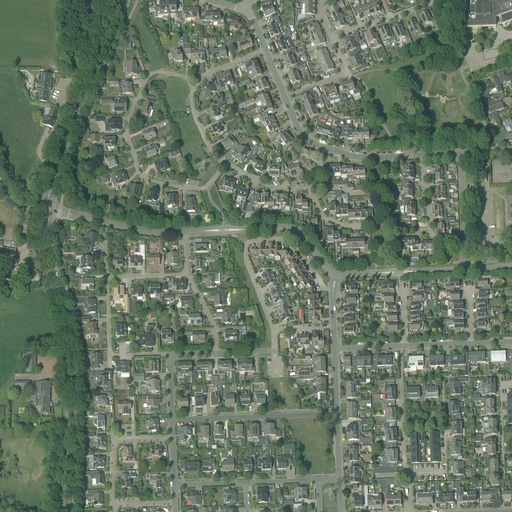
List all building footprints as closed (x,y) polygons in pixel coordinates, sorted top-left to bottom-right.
[(89,11),(105,6),(104,3),(107,3),(105,0),(97,0),(96,1),(95,0),(91,0),(92,2),(80,5),(82,12),(86,11),(87,12),(89,11)] [(277,6),(274,0),(273,1),(272,0),(263,0),(264,0),(265,3),(260,5),(261,7),(261,8),(261,9),(262,10),(263,12),(277,6)] [(380,12),(378,8),(381,6),(378,0),(375,0),(375,1),(371,3),(376,15),(378,14),(377,13),(380,12)] [(511,0),(460,0),(462,28),(496,27),(496,18),(500,17),(503,24),(511,20),(511,0)] [(171,1),(168,2),(169,15),(175,14),(175,12),(176,12),(176,3),(172,3),(171,1)] [(329,13),(330,15),(339,11),(338,9),(344,6),(343,4),(342,1),(334,5),(335,7),(329,10),(330,12),(329,13)] [(161,15),(169,15),(168,2),(160,2),(160,8),(159,8),(159,6),(156,7),(156,15),(161,15)] [(376,15),(371,3),(366,5),(366,7),(370,16),(373,15),(373,16),(376,15)] [(279,16),(278,12),(276,12),(278,8),(277,6),(263,12),(264,13),(263,14),(264,15),(265,16),(266,18),(271,16),(272,18),(271,19),(278,16),(279,16)] [(368,17),(370,16),(366,7),(364,8),(365,9),(362,10),(366,19),(368,18),(368,17)] [(190,9),(191,19),(199,19),(199,27),(202,27),(202,26),(202,19),(199,19),(198,8),(190,9)] [(359,12),(359,10),(358,8),(353,10),(354,13),(356,17),(358,16),(360,21),(363,19),(363,20),(366,19),(362,10),(359,12)] [(179,13),(180,22),(183,21),(183,20),(187,20),(187,19),(191,19),(190,9),(182,9),(183,13),(179,13)] [(340,14),(339,12),(339,11),(330,15),(331,17),(332,17),(333,20),(343,16),(342,14),(340,14)] [(434,27),(437,26),(435,18),(431,20),(428,12),(420,15),(422,20),(424,26),(430,23),(431,26),(433,25),(434,27)] [(202,18),(202,19),(202,26),(209,25),(209,22),(213,22),(213,14),(213,13),(205,13),(205,18),(202,18)] [(213,14),(213,22),(213,23),(217,23),(217,25),(224,25),(224,17),(221,18),(220,14),(213,14)] [(333,23),(334,25),(343,21),(342,19),(344,18),(343,16),(333,20),(334,22),(333,23)] [(240,33),(242,33),(246,31),(244,24),(239,22),(240,20),(236,19),(230,17),(227,26),(237,29),(239,29),(240,33)] [(279,19),(273,22),(274,24),(267,27),(269,33),(282,27),(279,19)] [(418,26),(417,27),(414,20),(407,23),(409,28),(411,34),(417,32),(419,36),(424,33),(423,31),(421,26),(418,27),(418,26)] [(344,24),(343,21),(334,25),(335,27),(336,27),(337,30),(342,28),(343,31),(350,28),(349,25),(347,26),(346,24),(344,24)] [(309,32),(319,28),(317,23),(312,25),(309,26),(310,28),(308,29),(309,32)] [(411,42),(407,32),(404,33),(401,25),(397,27),(397,26),(394,27),(395,28),(393,29),(396,36),(393,37),(395,41),(396,44),(405,40),(408,47),(413,45),(411,42)] [(281,37),(288,35),(284,27),(282,28),(282,27),(269,33),(272,38),(280,35),(281,37)] [(321,33),(319,28),(309,32),(311,37),(321,33)] [(395,41),(393,37),(392,34),(389,35),(386,28),(379,31),(382,38),(381,39),(382,43),(388,41),(392,42),(395,41)] [(376,48),(382,45),(379,38),(376,39),(372,32),(365,35),(369,44),(373,42),(376,48)] [(323,38),(321,33),(311,37),(313,42),(323,38)] [(343,43),(345,48),(354,44),(356,43),(356,39),(355,37),(359,36),(357,33),(349,36),(350,40),(343,43)] [(286,42),(290,40),(288,35),(281,37),(282,40),(276,43),(278,48),(287,45),(286,42)] [(240,37),(233,40),(235,44),(239,43),(241,50),(252,45),(249,36),(241,40),(240,37)] [(325,43),(323,38),(313,42),(314,46),(316,45),(317,47),(320,45),(325,43)] [(356,43),(354,44),(345,48),(347,53),(353,51),(354,54),(362,50),(361,47),(359,48),(359,46),(357,44),(356,43)] [(218,50),(220,59),(227,57),(226,52),(230,51),(228,45),(222,46),(222,49),(218,50)] [(296,51),(295,48),(293,48),(292,46),(288,48),(287,45),(278,48),(280,54),(289,50),(290,53),(296,51)] [(191,46),(187,46),(188,55),(191,55),(191,63),(194,63),(194,62),(198,62),(198,52),(194,52),(194,49),(191,49),(191,46)] [(208,55),(208,50),(208,48),(201,49),(201,52),(198,52),(198,62),(205,62),(205,55),(208,55)] [(220,59),(218,50),(214,50),(214,48),(208,50),(208,55),(208,57),(213,55),(214,61),(220,59)] [(317,59),(328,54),(325,49),(321,51),(317,53),(318,55),(316,55),(317,59)] [(350,65),(359,61),(357,57),(363,54),(362,50),(354,54),(355,57),(348,60),(350,65)] [(285,64),(295,60),(293,55),(297,53),(296,51),(290,53),(291,56),(284,59),(285,59),(283,59),(285,64)] [(173,52),(173,53),(171,54),(168,55),(169,60),(173,59),(174,59),(174,60),(175,60),(175,62),(183,61),(183,55),(180,55),(180,52),(173,52)] [(330,59),(328,54),(317,59),(319,64),(330,59)] [(332,64),(330,59),(319,64),(321,69),(332,64)] [(302,66),(301,63),(297,65),(295,60),(285,64),(287,69),(288,68),(295,66),(296,69),(302,66)] [(369,67),(367,64),(365,65),(363,60),(359,61),(350,65),(352,70),(359,67),(361,70),(369,67)] [(248,73),(251,72),(259,68),(256,62),(251,64),(250,61),(244,64),(246,66),(245,67),(248,73)] [(131,62),(127,62),(127,69),(127,76),(137,75),(137,70),(136,70),(136,66),(136,62),(131,62)] [(324,74),(334,70),(332,64),(321,69),(324,74)] [(291,80),(300,76),(298,71),(304,69),(302,66),(296,69),(297,71),(289,75),(291,80)] [(262,75),(259,68),(251,72),(253,75),(249,76),(250,80),(257,77),(262,75)] [(223,75),(227,84),(226,83),(229,82),(231,86),(234,84),(229,73),(223,75)] [(493,80),(498,94),(502,92),(499,84),(500,84),(501,85),(503,84),(502,83),(505,82),(506,84),(510,82),(511,86),(508,76),(505,77),(503,73),(498,75),(499,79),(498,80),(497,78),(493,80)] [(39,93),(38,101),(42,101),(47,102),(49,92),(51,92),(51,86),(49,86),(51,75),(46,74),(44,74),(42,74),(40,82),(39,93)] [(228,89),(227,84),(223,75),(223,76),(217,79),(219,84),(216,85),(218,89),(220,94),(226,91),(225,90),(228,89)] [(300,76),(291,80),(293,85),(299,82),(301,85),(307,82),(306,80),(302,81),(300,76)] [(259,92),(264,90),(269,88),(267,83),(266,84),(265,80),(256,84),(259,92)] [(498,94),(493,80),(494,83),(490,85),(489,82),(488,81),(487,81),(486,81),(485,81),(485,82),(484,82),(484,83),(484,84),(485,86),(479,88),(483,97),(486,105),(487,108),(495,106),(494,102),(490,104),(487,96),(489,93),(489,91),(496,89),(498,94)] [(348,82),(346,83),(351,95),(354,94),(354,96),(360,94),(356,85),(357,86),(354,87),(351,81),(349,82),(349,81),(348,81),(348,82)] [(351,96),(351,95),(346,83),(340,85),(343,91),(340,92),(342,97),(343,100),(346,99),(344,95),(346,94),(347,97),(349,98),(350,97),(351,96)] [(122,84),(123,94),(131,94),(131,84),(122,84)] [(215,92),(215,90),(213,86),(210,87),(209,84),(204,85),(205,88),(200,90),(202,94),(205,94),(207,98),(211,96),(210,94),(215,92)] [(339,98),(336,91),(335,87),(329,89),(334,100),(334,101),(339,99),(339,98)] [(334,100),(329,89),(329,88),(323,90),(328,103),(325,104),(328,110),(331,109),(331,108),(330,103),(334,101),(334,100)] [(313,100),(312,97),(313,96),(314,94),(313,89),(305,92),(307,96),(302,98),(304,103),(311,101),(313,100)] [(262,106),(270,103),(267,96),(255,100),(257,104),(260,102),(262,106)] [(227,105),(226,105),(233,102),(232,99),(225,102),(223,102),(218,105),(219,108),(227,105)] [(146,118),(147,116),(149,116),(152,107),(153,102),(146,100),(145,103),(144,104),(139,120),(141,120),(142,120),(143,120),(143,119),(144,119),(145,119),(145,118),(146,118)] [(304,105),(305,109),(313,106),(311,101),(304,103),(305,105),(304,105)] [(114,113),(121,112),(126,112),(126,109),(125,102),(120,102),(114,103),(114,113)] [(270,103),(262,106),(260,106),(262,110),(260,111),(261,114),(268,111),(273,109),(272,107),(271,105),(271,106),(270,103)] [(497,126),(501,123),(498,119),(497,115),(498,114),(497,112),(496,113),(496,112),(504,109),(503,105),(488,109),(490,114),(491,113),(492,115),(489,116),(490,119),(493,118),(494,121),(497,126)] [(218,117),(217,114),(219,113),(217,108),(207,112),(208,115),(208,116),(210,121),(215,119),(216,120),(217,120),(218,120),(219,121),(223,119),(224,119),(222,115),(218,117)] [(58,111),(52,109),(49,118),(45,117),(42,124),(47,126),(52,128),(55,121),(54,120),(58,111)] [(318,110),(315,111),(309,114),(311,119),(317,116),(318,119),(322,117),(327,115),(328,114),(327,112),(320,115),(318,110)] [(275,120),(273,116),(270,117),(268,114),(261,118),(260,118),(262,123),(264,123),(265,122),(267,127),(276,122),(275,120)] [(223,119),(225,123),(235,119),(233,115),(224,119),(223,119)] [(120,130),(120,120),(105,121),(105,117),(95,117),(95,123),(105,122),(105,133),(111,132),(111,131),(116,131),(117,131),(119,131),(119,130),(120,130)] [(317,133),(322,135),(324,129),(325,125),(326,124),(321,122),(322,117),(318,119),(316,126),(319,127),(317,133)] [(511,139),(511,121),(509,118),(503,122),(507,128),(509,127),(511,131),(511,134),(508,134),(507,134),(506,135),(505,139),(508,139),(511,139)] [(218,134),(223,132),(221,127),(224,126),(222,122),(211,127),(214,134),(218,132),(218,134)] [(279,129),(276,122),(267,127),(270,132),(267,134),(270,139),(277,133),(275,131),(279,129)] [(331,127),(325,125),(324,129),(322,135),(324,136),(323,137),(327,138),(331,127)] [(363,125),(363,129),(363,132),(364,132),(364,139),(369,139),(369,132),(372,131),(372,125),(363,125)] [(344,133),(344,126),(341,126),(341,131),(335,129),(335,132),(333,139),(338,140),(340,133),(344,133)] [(347,126),(344,126),(344,133),(347,132),(347,139),(353,139),(352,132),(353,132),(353,129),(349,130),(349,126),(347,126)] [(333,139),(335,132),(335,129),(336,129),(331,127),(327,138),(330,139),(331,138),(333,139)] [(145,141),(150,139),(156,137),(153,129),(142,133),(145,141)] [(283,142),(290,137),(286,132),(281,136),(280,134),(281,133),(275,137),(278,142),(280,145),(283,142)] [(234,140),(230,135),(223,141),(224,143),(221,144),(226,150),(229,147),(231,150),(238,145),(236,142),(234,144),(232,142),(234,140)] [(245,145),(252,139),(248,136),(242,141),(245,145)] [(290,137),(283,142),(285,145),(283,147),(286,152),(292,147),(291,148),(289,145),(294,142),(290,137)] [(114,139),(109,139),(101,139),(101,142),(103,142),(104,151),(107,151),(107,148),(115,148),(114,144),(115,144),(115,141),(114,141),(114,139)] [(255,154),(259,148),(260,148),(261,146),(257,143),(256,146),(252,153),(255,154)] [(147,158),(152,156),(156,154),(155,151),(158,150),(156,145),(144,150),(147,158)] [(242,163),(245,159),(244,158),(249,152),(241,146),(237,152),(236,151),(232,156),(242,163)] [(303,149),(302,153),(301,156),(300,159),(307,165),(309,163),(311,159),(313,160),(315,153),(311,152),(310,152),(310,151),(303,149)] [(108,173),(111,172),(110,169),(117,166),(115,162),(114,162),(112,157),(106,160),(104,156),(97,159),(98,163),(102,162),(106,171),(106,172),(107,172),(108,173)] [(249,166),(255,170),(259,162),(258,162),(255,160),(257,158),(254,156),(249,166)] [(169,168),(167,164),(166,159),(154,164),(158,173),(169,168)] [(305,167),(307,165),(300,159),(297,160),(299,164),(293,167),(297,176),(304,174),(302,169),(305,167)] [(261,173),(266,163),(264,161),(262,163),(259,162),(258,162),(259,162),(255,170),(261,173)] [(402,174),(406,174),(414,173),(413,167),(408,167),(408,161),(402,161),(402,166),(402,169),(402,174)] [(277,168),(271,168),(268,167),(266,172),(269,172),(269,177),(279,177),(280,173),(283,173),(282,165),(278,164),(277,168)] [(285,164),(282,165),(283,173),(286,173),(288,172),(291,179),(297,176),(293,167),(287,169),(285,164)] [(325,180),(329,180),(329,174),(335,174),(334,164),(334,165),(332,165),(332,164),(328,165),(328,166),(328,173),(325,173),(325,180)] [(435,170),(435,176),(443,176),(447,176),(447,175),(447,172),(446,166),(436,167),(439,167),(439,170),(435,170)] [(117,185),(117,186),(125,183),(125,182),(128,181),(124,172),(110,178),(112,182),(112,181),(114,186),(117,185)] [(414,173),(406,174),(402,174),(402,177),(403,183),(406,183),(408,183),(408,180),(414,179),(414,173)] [(109,182),(108,179),(109,178),(108,174),(100,177),(103,184),(109,182)] [(447,185),(447,179),(448,179),(448,175),(447,175),(447,176),(443,176),(435,176),(436,182),(439,182),(439,185),(441,185),(443,185),(447,185)] [(224,187),(226,188),(229,189),(228,191),(232,192),(233,190),(236,181),(224,178),(222,187),(221,190),(223,191),(224,187)] [(401,192),(404,192),(412,192),(412,185),(407,186),(406,183),(403,183),(401,183),(401,189),(401,192)] [(130,198),(138,199),(141,187),(133,185),(132,189),(131,189),(130,192),(126,191),(125,196),(130,197),(130,198)] [(449,185),(447,185),(443,185),(441,185),(441,188),(438,188),(438,194),(449,194),(449,190),(449,185)] [(245,203),(246,201),(249,190),(241,188),(239,192),(236,201),(237,202),(241,203),(241,202),(245,203)] [(156,203),(158,196),(159,191),(151,189),(150,192),(148,192),(146,201),(152,203),(152,202),(156,203)] [(412,198),(412,192),(404,192),(404,195),(401,196),(401,201),(403,201),(409,201),(409,198),(412,198)] [(271,201),(271,199),(268,199),(268,194),(264,195),(264,196),(261,196),(261,205),(265,205),(265,207),(268,206),(268,210),(271,210),(271,208),(271,206),(271,201)] [(449,194),(438,194),(438,201),(442,201),(442,203),(450,203),(449,194)] [(177,207),(177,200),(177,195),(167,196),(167,206),(175,206),(175,208),(177,207)] [(261,205),(261,196),(257,196),(257,195),(254,195),(254,199),(250,199),(250,205),(248,205),(245,213),(253,212),(252,207),(258,207),(258,205),(261,205)] [(278,208),(278,206),(281,206),(281,196),(274,196),(274,200),(273,201),(271,201),(271,206),(271,208),(278,208)] [(291,208),(291,200),(288,201),(288,200),(288,196),(281,196),(281,206),(281,211),(283,211),(285,209),(285,208),(291,208)] [(302,211),(302,200),(302,196),(296,197),(296,203),(293,203),(293,202),(293,210),(299,210),(299,211),(302,211)] [(193,205),(193,199),(189,199),(189,198),(185,198),(186,199),(185,199),(186,212),(186,214),(187,215),(195,215),(196,214),(195,211),(196,211),(195,204),(193,205)] [(311,207),(308,207),(308,200),(302,200),(302,211),(302,213),(311,212),(311,205),(311,207)] [(409,204),(409,201),(403,201),(404,210),(407,210),(415,210),(415,204),(409,204)] [(450,209),(450,203),(442,203),(440,204),(440,207),(435,207),(435,213),(443,213),(447,212),(446,209),(450,209)] [(415,216),(415,210),(407,210),(404,210),(404,220),(410,219),(410,216),(415,216)] [(438,222),(443,222),(446,222),(448,222),(455,221),(455,218),(447,218),(447,212),(443,213),(435,213),(435,219),(438,219),(438,222)] [(318,223),(317,217),(311,217),(312,226),(315,226),(315,231),(316,231),(321,231),(321,222),(320,222),(320,223),(318,223)] [(437,225),(437,231),(449,231),(448,222),(446,222),(443,222),(443,225),(437,225)] [(333,229),(327,229),(327,233),(322,233),(323,239),(327,239),(328,242),(334,242),(334,238),(334,233),(333,229)] [(449,240),(449,231),(437,231),(438,237),(443,237),(443,240),(449,240)] [(94,243),(97,243),(96,235),(93,235),(93,234),(87,235),(87,241),(85,241),(85,245),(76,245),(77,249),(87,248),(87,245),(94,245),(94,243)] [(211,239),(201,240),(201,244),(195,244),(195,252),(207,252),(207,251),(210,251),(210,250),(210,244),(209,244),(208,244),(208,242),(210,242),(211,241),(211,239)] [(405,247),(409,247),(409,239),(402,239),(402,245),(399,245),(400,251),(405,251),(405,247)] [(415,239),(409,239),(409,247),(410,247),(412,247),(412,250),(418,250),(418,248),(418,244),(415,245),(415,239)] [(358,240),(359,249),(365,248),(365,252),(371,252),(371,243),(365,243),(364,240),(358,240)] [(421,248),(418,248),(418,250),(418,254),(424,254),(424,251),(427,250),(427,242),(421,243),(421,248)] [(433,242),(427,242),(427,250),(431,250),(431,254),(437,253),(437,248),(433,248),(433,242)] [(264,256),(264,254),(264,248),(264,245),(258,246),(258,249),(252,249),(252,255),(258,255),(258,256),(264,256)] [(268,248),(264,248),(264,254),(268,254),(268,256),(274,256),(274,247),(274,245),(268,245),(268,248)] [(134,256),(130,256),(130,267),(141,266),(140,255),(144,255),(144,251),(144,246),(140,246),(140,253),(134,253),(134,256)] [(280,256),(285,255),(288,249),(280,250),(280,247),(274,247),(274,256),(274,258),(280,257),(280,256)] [(292,256),(288,249),(285,255),(287,259),(286,260),(290,265),(296,260),(298,258),(295,254),(292,256)] [(6,251),(5,258),(14,260),(14,258),(15,253),(15,252),(14,251),(14,252),(6,251)] [(119,267),(122,267),(122,255),(119,255),(119,254),(112,254),(113,265),(115,265),(115,269),(119,269),(119,267)] [(177,265),(177,254),(167,254),(167,265),(177,265)] [(155,265),(159,265),(159,255),(155,255),(155,256),(148,257),(149,264),(155,264),(155,265)] [(92,270),(92,262),(92,258),(81,258),(81,261),(83,261),(83,264),(81,264),(81,265),(82,265),(82,269),(81,270),(81,269),(80,269),(80,268),(79,268),(78,268),(78,269),(77,269),(77,270),(77,271),(77,272),(77,273),(78,273),(79,273),(79,274),(85,274),(85,271),(87,271),(88,269),(89,269),(89,270),(92,270)] [(299,264),(296,260),(290,265),(288,266),(291,270),(293,269),(296,273),(304,267),(305,267),(301,262),(299,264)] [(196,271),(206,270),(207,270),(206,264),(205,264),(204,264),(204,261),(195,261),(196,271)] [(301,282),(303,281),(308,277),(305,274),(307,272),(304,267),(296,273),(295,273),(299,278),(297,280),(300,283),(302,282),(301,282)] [(276,270),(276,269),(264,269),(264,270),(267,269),(268,273),(262,276),(264,281),(274,277),(272,272),(274,271),(276,270)] [(220,284),(219,274),(209,275),(209,277),(202,278),(203,282),(206,282),(206,288),(214,288),(214,284),(220,284)] [(308,277),(303,281),(301,282),(302,282),(305,286),(306,285),(309,289),(315,287),(311,282),(314,280),(310,275),(308,277)] [(270,285),(272,289),(276,287),(280,285),(279,282),(276,283),(274,277),(264,281),(266,287),(270,285)] [(490,289),(490,284),(490,283),(490,282),(491,283),(493,280),(491,277),(483,278),(482,279),(482,280),(478,280),(478,281),(478,282),(477,283),(477,284),(478,284),(478,285),(478,287),(483,286),(484,290),(490,289)] [(81,286),(82,286),(82,289),(86,289),(86,286),(89,286),(89,290),(93,290),(93,279),(81,280),(81,286)] [(176,291),(180,290),(185,290),(185,281),(178,281),(178,280),(173,281),(173,287),(176,287),(176,291)] [(417,289),(417,292),(424,292),(424,286),(425,286),(426,285),(426,280),(416,280),(416,282),(412,283),(412,289),(417,289)] [(381,293),(388,293),(388,290),(393,290),(393,283),(389,283),(389,281),(378,281),(378,286),(379,288),(381,288),(381,293)] [(446,291),(454,291),(454,288),(459,287),(459,281),(449,281),(450,285),(445,285),(445,291),(446,291)] [(358,293),(358,288),(359,288),(359,282),(355,282),(350,283),(350,285),(346,285),(346,292),(351,291),(351,295),(358,294),(358,293)] [(155,296),(160,296),(159,285),(153,285),(153,284),(149,284),(149,288),(148,288),(147,289),(147,290),(148,291),(148,292),(149,292),(150,295),(155,295),(155,296)] [(283,294),(281,289),(283,288),(282,284),(280,285),(276,287),(277,290),(271,293),(273,298),(283,294)] [(142,301),(146,301),(146,295),(143,295),(142,293),(141,288),(139,288),(137,286),(134,286),(134,288),(131,288),(132,296),(137,296),(137,297),(142,297),(142,301)] [(114,296),(112,296),(113,301),(115,301),(115,300),(120,299),(123,299),(123,301),(125,300),(124,295),(123,292),(123,287),(117,287),(117,288),(113,288),(114,296)] [(308,300),(310,300),(319,299),(318,293),(315,293),(315,287),(309,289),(309,294),(308,294),(308,300)] [(481,299),(488,299),(488,296),(494,295),(494,289),(490,289),(484,290),(484,293),(478,293),(479,300),(481,299)] [(454,294),(454,291),(446,291),(446,297),(450,297),(450,301),(451,301),(458,301),(458,300),(460,300),(460,294),(454,294)] [(217,295),(209,296),(209,300),(214,299),(214,306),(219,306),(222,306),(226,306),(226,295),(224,295),(224,292),(222,292),(217,292),(217,295)] [(415,302),(423,302),(428,301),(428,292),(424,292),(417,292),(418,295),(412,295),(413,302),(415,302)] [(388,296),(388,293),(381,293),(375,294),(375,298),(382,297),(382,299),(384,299),(384,303),(385,303),(391,303),(394,303),(393,296),(388,296)] [(285,300),(283,294),(273,298),(275,304),(279,303),(280,306),(289,302),(288,299),(285,300)] [(358,300),(358,294),(351,295),(352,298),(346,298),(347,304),(349,304),(356,304),(356,300),(358,300)] [(88,297),(75,297),(75,305),(86,304),(86,301),(88,301),(88,297)] [(181,308),(188,307),(193,307),(192,303),(192,302),(191,302),(191,298),(186,298),(180,299),(180,303),(181,303),(181,308)] [(310,310),(318,309),(318,305),(321,305),(320,299),(319,299),(310,300),(310,305),(310,306),(308,306),(308,310),(310,310)] [(476,309),(481,309),(486,309),(486,305),(488,305),(488,299),(481,299),(481,302),(476,303),(476,309)] [(88,301),(86,301),(86,304),(87,304),(88,310),(87,310),(87,313),(95,313),(95,308),(95,305),(96,305),(96,300),(88,301)] [(458,303),(458,301),(451,301),(450,301),(448,301),(448,307),(450,307),(450,310),(451,310),(451,311),(458,311),(458,310),(463,310),(463,303),(458,303)] [(278,311),(280,316),(290,312),(288,307),(291,306),(289,302),(280,306),(281,309),(278,311)] [(410,312),(415,312),(415,311),(420,311),(419,307),(423,307),(423,302),(415,302),(415,305),(410,305),(410,312)] [(391,303),(385,303),(385,309),(387,309),(387,312),(392,312),(397,312),(397,306),(392,306),(391,303)] [(355,314),(355,313),(355,311),(356,310),(359,310),(359,304),(356,304),(349,304),(349,307),(344,308),(344,309),(343,309),(343,313),(344,313),(344,314),(349,314),(355,314)] [(490,308),(486,309),(481,309),(481,312),(476,312),(476,319),(482,319),(486,318),(488,318),(490,318),(490,308)] [(321,309),(318,309),(310,310),(310,316),(312,316),(312,322),(318,322),(318,316),(321,315),(321,309)] [(236,315),(236,310),(225,310),(225,313),(217,313),(217,318),(222,317),(222,324),(234,324),(233,315),(236,315)] [(422,311),(420,311),(415,311),(415,312),(415,315),(410,315),(410,321),(416,321),(420,321),(424,320),(424,321),(425,321),(425,317),(422,317),(422,311)] [(452,319),(452,320),(452,321),(458,321),(458,320),(463,319),(463,313),(458,313),(458,311),(451,311),(452,316),(454,316),(454,319),(452,319)] [(292,317),(290,312),(280,316),(282,322),(286,320),(287,324),(296,320),(295,316),(292,317)] [(392,315),(392,312),(387,312),(385,312),(385,318),(388,318),(388,322),(392,322),(397,322),(397,315),(392,315)] [(349,314),(349,317),(344,317),(344,324),(350,324),(350,323),(354,323),(356,323),(356,319),(359,319),(359,313),(355,313),(355,314),(349,314)] [(190,325),(196,325),(201,324),(201,319),(199,319),(199,317),(200,317),(200,315),(188,315),(188,320),(190,320),(190,325)] [(477,329),(485,328),(486,330),(490,330),(490,329),(490,325),(489,324),(488,324),(488,318),(486,318),(482,319),(482,322),(477,322),(477,329)] [(416,321),(416,324),(411,324),(411,331),(420,331),(420,327),(424,327),(424,321),(424,320),(420,321),(416,321)] [(452,321),(452,320),(448,320),(448,321),(448,326),(449,326),(454,326),(454,329),(455,329),(455,331),(459,331),(459,329),(464,329),(464,322),(458,323),(458,321),(452,321)] [(388,322),(386,322),(386,328),(388,328),(388,332),(384,332),(385,337),(394,337),(394,332),(398,331),(398,325),(392,325),(392,322),(388,322)] [(356,323),(354,323),(350,323),(350,324),(350,327),(344,327),(345,333),(354,333),(354,329),(358,329),(358,323),(356,323)] [(96,328),(96,324),(86,324),(87,336),(89,336),(90,338),(94,338),(95,336),(96,336),(96,335),(97,335),(97,331),(95,331),(95,328),(96,328)] [(117,337),(126,336),(126,324),(115,325),(115,327),(116,327),(116,328),(115,329),(115,333),(117,333),(117,337)] [(246,331),(245,327),(233,327),(233,331),(222,332),(223,335),(224,335),(225,340),(228,340),(228,342),(237,341),(236,332),(246,331)] [(161,330),(161,336),(162,341),(166,341),(168,341),(168,343),(174,343),(173,333),(170,333),(170,330),(161,330)] [(192,333),(192,337),(192,342),(205,342),(204,332),(192,333)] [(139,336),(138,336),(139,346),(145,346),(147,346),(147,347),(154,346),(153,341),(153,335),(144,336),(144,333),(139,333),(139,336)] [(297,346),(303,346),(303,335),(297,336),(297,342),(294,342),(294,340),(293,340),(293,341),(289,341),(290,349),(298,349),(297,346)] [(313,347),(312,340),(309,340),(309,335),(303,335),(303,346),(309,346),(309,349),(313,349),(313,347)] [(313,347),(318,347),(318,348),(322,348),(324,348),(324,339),(318,339),(318,335),(312,335),(312,340),(313,347)] [(493,364),(498,364),(498,352),(491,353),(491,357),(488,357),(488,363),(489,371),(492,371),(492,365),(493,365),(493,364)] [(505,352),(498,352),(498,364),(505,364),(505,362),(508,362),(508,356),(505,356),(505,352)] [(478,363),(477,353),(470,353),(470,358),(467,358),(468,368),(478,367),(478,365),(478,363)] [(488,363),(488,357),(485,357),(485,353),(477,353),(478,363),(488,363)] [(101,355),(93,355),(94,363),(91,363),(92,369),(98,368),(98,366),(101,365),(100,359),(101,359),(101,355)] [(391,356),(384,357),(384,367),(385,368),(392,368),(391,367),(395,367),(395,366),(395,360),(392,361),(391,356)] [(444,368),(447,368),(447,362),(444,362),(444,356),(437,357),(438,367),(444,367),(444,368)] [(450,362),(447,362),(447,368),(447,372),(450,372),(451,371),(451,366),(457,366),(457,356),(450,356),(450,362)] [(464,356),(457,356),(457,366),(464,366),(465,376),(468,376),(468,368),(467,358),(465,358),(465,362),(464,362),(464,356)] [(357,362),(354,362),(354,368),(354,372),(358,372),(357,367),(364,367),(364,357),(356,358),(357,362)] [(371,357),(364,357),(364,367),(371,367),(371,371),(374,371),(374,367),(374,361),(371,361),(371,357)] [(377,361),(374,361),(374,367),(378,367),(384,367),(384,357),(377,357),(377,361)] [(403,370),(409,370),(409,368),(417,367),(416,357),(409,358),(409,357),(405,358),(406,364),(403,364),(403,370)] [(426,369),(426,363),(423,363),(423,357),(416,357),(417,367),(423,367),(423,369),(426,369)] [(438,367),(437,357),(429,357),(429,363),(426,363),(426,369),(430,369),(430,367),(438,367)] [(325,366),(324,358),(324,359),(312,359),(312,362),(312,366),(314,366),(316,366),(325,366)] [(343,365),(340,365),(340,371),(344,371),(344,368),(350,368),(350,369),(350,373),(354,372),(354,368),(354,362),(350,362),(350,358),(343,358),(343,365)] [(148,362),(149,369),(145,369),(145,373),(149,373),(159,373),(158,361),(148,362)] [(231,385),(233,384),(235,384),(234,376),(234,371),(231,371),(230,362),(224,363),(224,375),(225,375),(225,374),(224,374),(224,373),(229,373),(229,372),(231,372),(231,385)] [(251,362),(244,362),(244,372),(251,372),(254,372),(254,368),(251,368),(251,362)] [(115,363),(116,372),(121,372),(121,373),(129,372),(129,369),(129,368),(129,367),(129,363),(121,364),(121,363),(115,363)] [(197,364),(197,371),(194,371),(194,380),(197,379),(197,376),(201,376),(200,372),(204,371),(204,363),(197,364)] [(191,364),(184,364),(184,375),(188,375),(188,376),(191,376),(191,386),(194,386),(194,380),(194,371),(191,371),(191,364)] [(325,372),(325,366),(316,366),(314,366),(314,370),(310,370),(310,372),(307,372),(307,371),(307,370),(298,372),(298,377),(303,377),(315,377),(315,376),(315,373),(325,373),(325,372)] [(107,382),(106,376),(97,376),(97,373),(90,373),(90,375),(93,375),(93,382),(97,382),(98,387),(103,387),(103,391),(111,391),(110,381),(107,382)] [(326,387),(325,380),(319,380),(319,379),(318,379),(318,376),(315,376),(315,377),(303,377),(303,380),(313,380),(313,382),(310,382),(310,387),(317,387),(326,387)] [(460,389),(460,382),(466,382),(466,379),(459,379),(454,379),(454,383),(450,383),(450,389),(460,389)] [(148,381),(148,393),(159,392),(159,388),(158,388),(158,386),(159,386),(159,381),(148,381)] [(15,390),(29,390),(30,382),(15,382),(15,390)] [(35,398),(35,407),(39,407),(41,407),(41,414),(49,414),(49,407),(49,402),(50,383),(35,382),(35,398)] [(346,384),(347,391),(355,391),(355,387),(358,387),(357,383),(346,384)] [(409,387),(407,387),(407,383),(404,383),(404,390),(407,390),(407,399),(415,399),(415,389),(409,389),(409,387)] [(385,388),(385,395),(395,394),(395,388),(388,388),(388,384),(385,384),(385,388)] [(432,388),(425,388),(425,386),(425,384),(422,384),(422,388),(422,392),(425,392),(426,398),(432,398),(432,388)] [(219,398),(221,398),(221,385),(213,385),(213,389),(217,389),(217,394),(214,394),(214,397),(211,397),(211,407),(219,406),(219,398)] [(178,386),(178,390),(188,389),(188,395),(191,395),(191,386),(178,386)] [(326,387),(317,387),(317,394),(317,402),(326,402),(326,393),(325,390),(326,390),(326,387)] [(456,395),(457,399),(462,399),(462,397),(460,397),(460,395),(460,389),(450,389),(450,396),(456,395)] [(245,395),(241,395),(241,406),(249,405),(249,395),(248,395),(248,393),(244,393),(245,395)] [(255,397),(256,397),(256,405),(257,405),(264,404),(264,397),(265,397),(265,394),(261,394),(261,393),(255,393),(255,397)] [(228,397),(225,398),(225,406),(233,406),(233,399),(234,399),(233,394),(228,394),(228,397)] [(395,401),(395,394),(385,395),(385,401),(383,401),(383,402),(382,402),(381,403),(381,405),(382,405),(389,405),(389,401),(395,401)] [(202,399),(202,395),(194,395),(195,407),(203,407),(203,399),(202,399)] [(107,403),(106,397),(101,397),(101,396),(97,396),(97,400),(98,400),(98,405),(103,405),(103,406),(108,406),(108,403),(107,403)] [(160,405),(160,402),(155,402),(155,400),(150,401),(150,397),(147,397),(147,407),(148,407),(148,409),(146,410),(146,414),(150,413),(150,412),(158,412),(158,405),(160,405)] [(178,408),(187,407),(187,400),(181,400),(181,397),(178,397),(178,408)] [(483,408),(494,408),(493,401),(485,401),(485,398),(480,398),(480,402),(481,402),(481,404),(483,404),(483,408)] [(448,403),(449,409),(461,409),(461,408),(463,408),(463,404),(462,403),(458,404),(458,403),(460,402),(460,401),(462,401),(462,399),(457,399),(455,399),(455,403),(448,403)] [(371,407),(370,401),(361,401),(356,402),(356,405),(347,405),(348,412),(356,412),(356,409),(358,408),(358,405),(361,405),(367,405),(367,407),(371,407)] [(130,410),(130,403),(118,403),(118,406),(118,407),(118,410),(121,410),(122,415),(129,415),(129,408),(130,408),(130,410)] [(385,409),(386,416),(396,415),(396,409),(389,409),(389,405),(382,405),(382,409),(385,409)] [(461,415),(461,409),(459,409),(449,409),(449,416),(455,416),(455,419),(457,419),(461,419),(461,415)] [(396,422),(396,415),(386,416),(386,422),(383,422),(383,423),(381,423),(381,426),(383,426),(390,426),(390,422),(396,422)] [(97,417),(97,420),(96,420),(95,420),(94,421),(94,422),(94,424),(95,425),(95,426),(96,426),(97,426),(97,428),(105,428),(104,417),(97,417)] [(462,429),(461,423),(461,419),(457,419),(457,423),(451,423),(451,429),(462,429)] [(158,420),(146,420),(146,426),(149,426),(149,432),(158,431),(158,425),(158,420)] [(367,423),(361,423),(358,423),(359,426),(348,427),(348,434),(357,433),(360,433),(362,433),(362,426),(367,426),(367,423)] [(265,436),(275,436),(275,438),(280,437),(280,431),(276,431),(273,431),(273,425),(265,425),(265,436)] [(231,438),(242,438),(241,426),(234,427),(235,433),(231,433),(231,438)] [(250,439),(258,438),(258,426),(250,426),(250,431),(248,431),(248,438),(250,438),(250,439)] [(386,436),(396,436),(396,430),(390,430),(390,426),(383,426),(383,430),(383,431),(383,436),(386,436)] [(221,427),(214,427),(214,440),(225,440),(225,433),(221,433),(221,427)] [(182,431),(179,431),(180,441),(185,441),(185,437),(191,436),(191,429),(191,428),(182,429),(182,431)] [(198,434),(198,439),(208,439),(208,428),(201,428),(201,434),(198,434)] [(462,435),(462,429),(451,429),(452,436),(458,435),(458,439),(462,439),(461,435),(462,435)] [(105,436),(96,437),(97,444),(97,449),(105,448),(105,443),(104,443),(104,441),(105,441),(105,436)] [(397,442),(396,436),(386,436),(386,443),(384,443),(384,446),(384,447),(391,447),(391,443),(397,442)] [(450,443),(450,450),(460,449),(460,443),(464,443),(464,439),(462,439),(458,439),(456,439),(456,443),(450,443)] [(126,458),(126,462),(135,462),(135,456),(131,456),(131,448),(128,448),(128,447),(126,448),(123,448),(123,451),(122,451),(122,458),(126,458)] [(156,448),(150,448),(150,454),(148,454),(148,458),(161,457),(161,455),(163,455),(162,447),(156,447),(156,448)] [(397,457),(397,450),(391,451),(391,447),(387,447),(387,451),(386,451),(387,457),(397,457)] [(495,455),(495,448),(485,448),(485,452),(483,452),(483,458),(490,458),(489,455),(495,455)] [(460,455),(460,449),(450,450),(450,456),(457,456),(457,459),(459,459),(462,459),(462,455),(460,455)] [(357,459),(357,455),(349,455),(349,462),(357,462),(357,465),(365,465),(365,464),(363,464),(363,463),(362,461),(361,461),(360,459),(357,459)] [(93,457),(93,464),(90,464),(90,470),(95,470),(95,468),(104,468),(104,464),(104,457),(93,457)] [(281,458),(276,458),(277,462),(277,465),(278,470),(282,469),(282,470),(285,470),(285,469),(286,469),(285,465),(285,463),(290,462),(290,457),(285,457),(281,457),(281,458)] [(391,467),(391,463),(397,463),(397,457),(387,457),(387,463),(382,463),(382,468),(385,468),(388,467),(391,467)] [(246,463),(243,463),(243,471),(251,471),(251,458),(246,459),(246,463)] [(266,458),(266,460),(258,460),(258,463),(258,468),(261,468),(262,470),(271,470),(270,458),(266,458)] [(226,463),(221,463),(222,472),(233,471),(233,459),(226,459),(226,463)] [(462,462),(462,459),(459,459),(459,463),(453,463),(453,469),(463,469),(463,463),(462,462)] [(202,473),(210,472),(210,467),(214,467),(214,460),(209,460),(209,461),(202,461),(202,473)] [(188,464),(188,461),(180,461),(181,467),(184,467),(184,473),(194,473),(194,464),(188,464)] [(362,472),(362,469),(363,467),(363,466),(365,466),(365,465),(357,465),(357,469),(350,469),(350,476),(359,476),(359,472),(362,472)] [(463,476),(463,469),(453,469),(453,476),(459,476),(460,479),(463,479),(463,476)] [(129,480),(129,478),(135,477),(135,474),(139,474),(138,471),(124,471),(124,475),(121,475),(122,483),(121,483),(121,488),(130,488),(130,480),(129,480)] [(163,478),(158,478),(157,473),(151,473),(145,473),(146,479),(148,479),(148,484),(156,483),(157,496),(162,496),(161,491),(164,491),(164,489),(161,490),(161,483),(164,483),(163,478)] [(94,476),(94,479),(92,479),(92,485),(104,485),(104,480),(102,480),(102,476),(94,476)] [(359,480),(359,476),(350,476),(350,484),(358,483),(358,487),(361,486),(364,486),(364,485),(362,484),(362,480),(359,480)] [(504,493),(503,481),(500,482),(500,488),(500,496),(504,496),(504,501),(511,500),(511,492),(504,493)] [(428,496),(424,496),(425,504),(425,505),(428,505),(428,504),(431,503),(431,495),(435,495),(435,490),(435,483),(430,483),(431,490),(430,490),(430,491),(428,492),(428,496)] [(367,486),(364,486),(364,493),(365,499),(368,499),(368,507),(369,507),(369,508),(375,508),(374,499),(374,495),(371,495),(368,495),(368,493),(367,486)] [(297,489),(297,493),(298,493),(298,494),(299,494),(299,500),(307,500),(307,492),(306,492),(306,488),(297,489)] [(460,489),(460,502),(468,502),(468,494),(463,494),(463,488),(460,488),(460,489)] [(496,501),(496,496),(500,496),(500,488),(489,489),(489,493),(490,501),(490,503),(494,503),(494,501),(496,501)] [(468,494),(468,502),(476,502),(475,489),(471,490),(472,494),(468,494)] [(258,495),(258,503),(267,503),(267,490),(257,490),(258,495)] [(231,491),(223,492),(223,499),(227,499),(227,503),(236,502),(236,493),(232,493),(231,491)] [(191,502),(191,506),(200,505),(200,497),(195,497),(195,493),(186,493),(187,502),(191,502)] [(358,495),(353,495),(353,500),(355,500),(355,507),(362,507),(362,500),(365,499),(364,493),(361,494),(358,494),(358,495)] [(93,506),(94,506),(95,508),(102,508),(101,506),(102,505),(102,496),(103,496),(103,495),(93,495),(93,501),(93,502),(93,506)]
